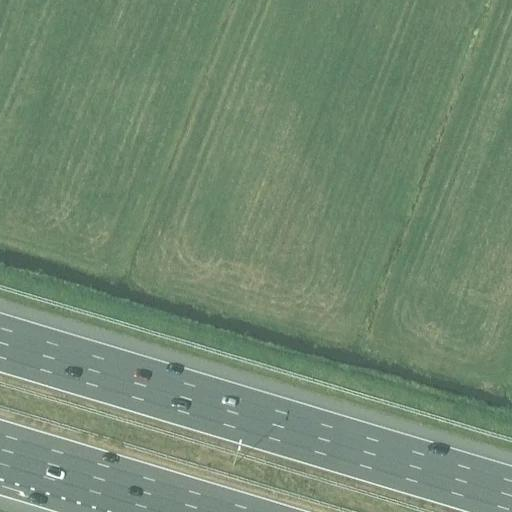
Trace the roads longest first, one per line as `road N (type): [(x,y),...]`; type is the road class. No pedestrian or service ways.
road 1 (motorway): [(511,498),(0,347)]
road 2 (motorway): [(0,451),(206,511)]
